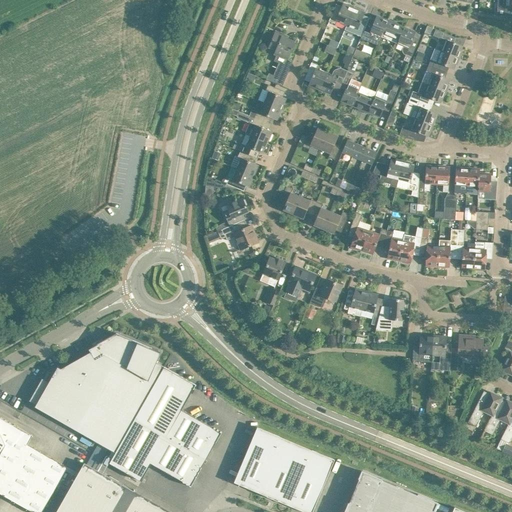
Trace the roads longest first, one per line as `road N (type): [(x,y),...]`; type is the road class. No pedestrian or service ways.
road 1 (secondary): [(511,492),(296,401),(220,342)]
road 2 (residential): [(302,106),(264,200),(277,232),(359,267),(420,281)]
road 3 (secondary): [(175,258),(191,140),(245,0)]
road 4 (secondary): [(231,0),(188,101),(155,255)]
road 5 (residential): [(444,148),(412,151),(302,106)]
road 6 (residential): [(420,281),(423,311),(481,319),(493,309),(496,269)]
